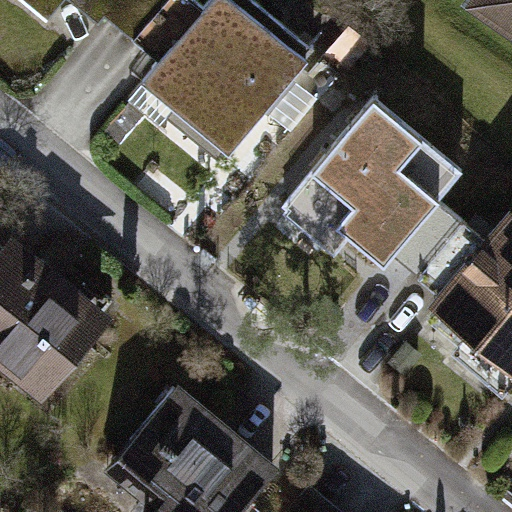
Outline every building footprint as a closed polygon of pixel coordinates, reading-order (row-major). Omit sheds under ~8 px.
[(156,0),(39,0),(107,60),(156,0)] [(315,64),(235,0),(221,0),(135,98),(224,173),(315,64)] [(511,0),(462,0),(457,8),(511,45),(511,0)] [(485,210),(372,118),(286,219),(396,318),(485,210)] [(511,231),(506,226),(414,339),(511,418),(511,231)] [(9,242),(0,253),(0,380),(39,411),(109,320),(9,242)] [(172,380),(91,484),(127,511),(231,511),(274,458),(172,380)]
